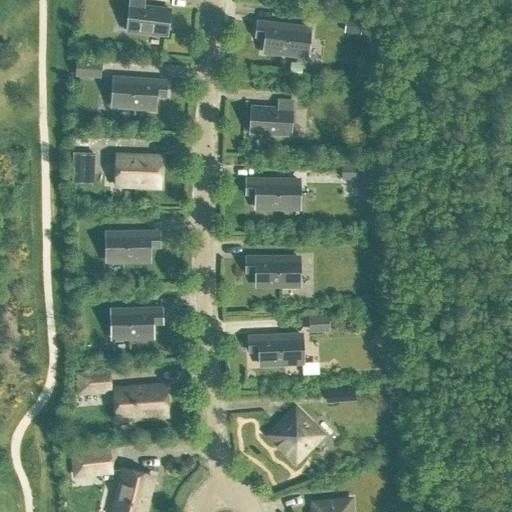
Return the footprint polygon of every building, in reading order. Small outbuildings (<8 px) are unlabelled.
[(170,10),(144,7),(144,0),(130,0),(130,5),(129,5),(126,31),(166,36),(170,10)] [(346,18),(344,32),(361,34),(362,19),(346,18)] [(257,23),(255,36),(265,38),(263,51),(306,57),(309,29),(257,23)] [(154,109),(155,95),(165,96),(166,82),(114,78),(111,106),(154,109)] [(250,133),(290,135),(291,109),(291,101),(277,101),(277,108),(251,107),(250,133)] [(71,157),(71,165),(94,166),(94,153),(72,152),(71,157)] [(158,186),(159,157),(117,155),(116,185),(158,186)] [(341,164),(341,179),(361,179),(375,179),(375,164),(341,164)] [(299,180),(246,180),(246,194),(256,194),(256,208),(298,208),(299,180)] [(158,233),(106,233),(106,261),(149,261),(149,247),(158,247),(158,233)] [(298,286),(298,258),(246,258),(246,272),(256,272),(256,286),(298,286)] [(161,309),(109,310),(109,338),(152,337),(152,323),(161,323),(161,309)] [(309,332),(329,332),(328,315),(308,316),(309,332)] [(249,351),(259,351),(259,365),(302,364),(301,336),(249,337),(249,351)] [(112,392),(110,368),(74,371),(76,395),(112,392)] [(167,415),(164,386),(114,389),(117,419),(167,415)] [(338,390),(325,391),(326,402),(339,401),(338,390)] [(269,435),(295,461),(321,435),(295,409),(269,435)] [(70,453),(72,479),(113,475),(110,449),(70,453)] [(143,511),(152,477),(123,470),(113,511),(143,511)] [(82,511),(106,511),(110,493),(87,489),(82,511)] [(313,504),(313,511),(350,511),(350,501),(313,504)]
